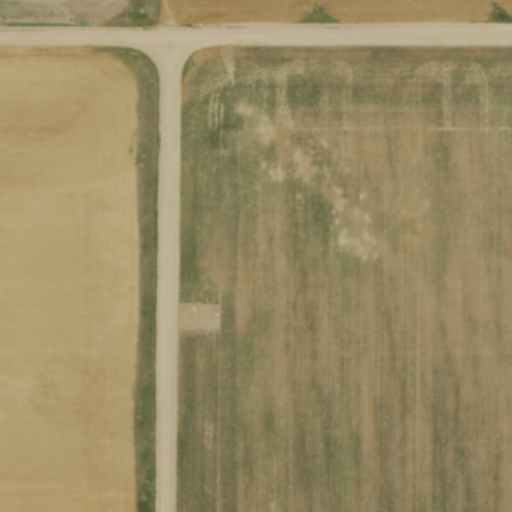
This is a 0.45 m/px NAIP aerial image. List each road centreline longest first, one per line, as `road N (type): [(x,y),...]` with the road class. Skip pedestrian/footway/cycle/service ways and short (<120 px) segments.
road 1 (residential): [(0,36),(511,31)]
road 2 (residential): [(166,511),(170,34)]
